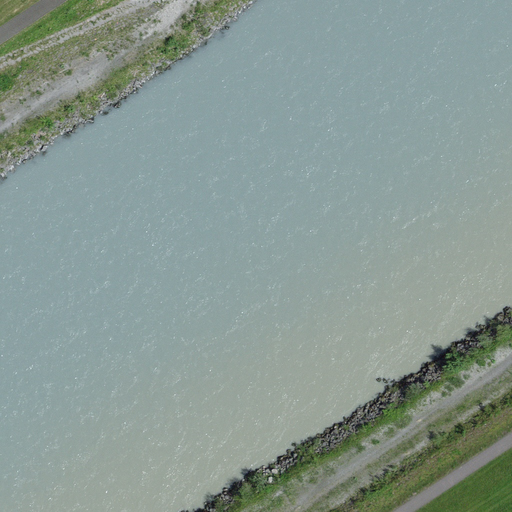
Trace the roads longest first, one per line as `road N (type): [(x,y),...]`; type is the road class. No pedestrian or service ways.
road 1 (track): [(511,359),(281,511)]
road 2 (track): [(0,65),(145,0)]
road 3 (track): [(405,511),(511,440)]
